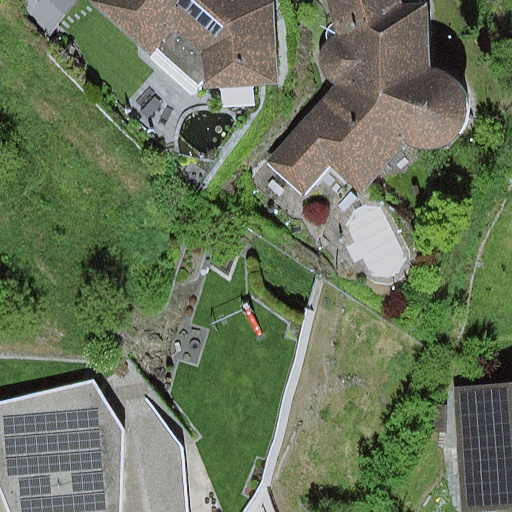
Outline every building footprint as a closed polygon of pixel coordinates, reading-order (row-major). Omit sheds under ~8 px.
[(23,0),(19,9),(49,38),(78,0),(43,0),(38,5),(31,0),(23,0)] [(92,0),(90,2),(149,54),(147,57),(193,98),(204,87),(277,83),(274,3),(270,0),(92,0)] [(332,86),(262,165),(302,201),(326,174),(358,197),(405,146),(414,149),(422,150),(432,150),(440,148),(449,145),(455,139),(462,129),(465,121),(466,111),(467,99),(464,91),(460,85),(454,78),(448,73),(440,70),(429,68),(426,4),(401,6),(399,0),(324,0),(336,37),(328,41),(324,44),(320,51),(318,60),(319,67),(323,76),(332,86)] [(0,511),(209,511),(202,443),(155,368),(0,403),(0,511)] [(511,511),(511,392),(455,397),(463,511),(511,511)]
